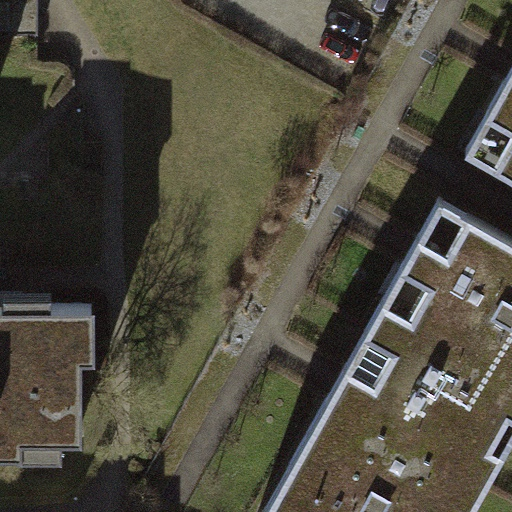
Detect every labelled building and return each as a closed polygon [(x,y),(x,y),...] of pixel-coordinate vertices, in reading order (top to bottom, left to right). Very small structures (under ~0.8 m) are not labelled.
[(39,0),(8,0),(8,35),(39,35),(39,0)] [(511,170),(511,67),(468,145),(511,170)] [(407,250),(363,328),(511,412),(511,236),(438,195),(407,250)] [(0,446),(20,447),(20,431),(80,431),(80,351),(93,351),(93,303),(0,303),(0,446)] [(461,511),(511,424),(511,412),(363,328),(333,381),(259,511),(461,511)]
